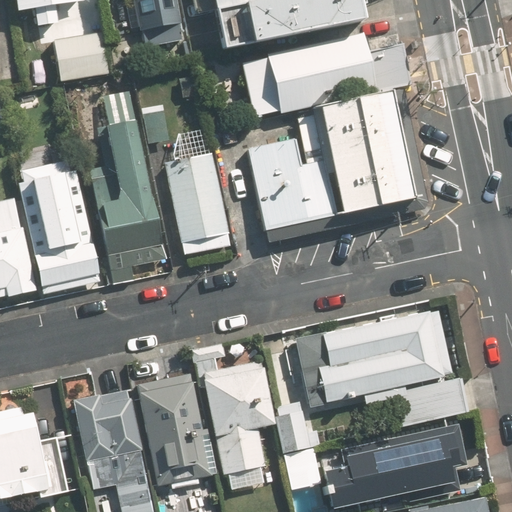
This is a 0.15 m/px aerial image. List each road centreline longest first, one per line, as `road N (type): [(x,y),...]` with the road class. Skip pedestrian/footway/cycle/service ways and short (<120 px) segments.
road 1 (residential): [(506,241),(0,350)]
road 2 (secondary): [(506,241),(485,213),(438,0)]
road 3 (secondary): [(474,0),(511,192)]
